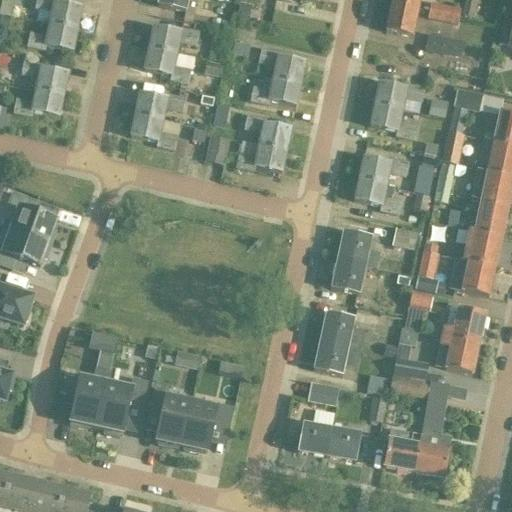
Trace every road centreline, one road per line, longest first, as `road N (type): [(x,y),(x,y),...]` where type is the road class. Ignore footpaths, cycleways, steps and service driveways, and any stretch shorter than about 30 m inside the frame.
road 1 (residential): [(243,509),(306,216)]
road 2 (residential): [(30,455),(49,356),(117,170)]
road 3 (residential): [(306,216),(353,0)]
road 4 (residential): [(243,509),(30,455)]
road 5 (residential): [(306,216),(117,170)]
road 6 (residential): [(89,163),(123,0)]
road 7 (residential): [(480,511),(511,361)]
